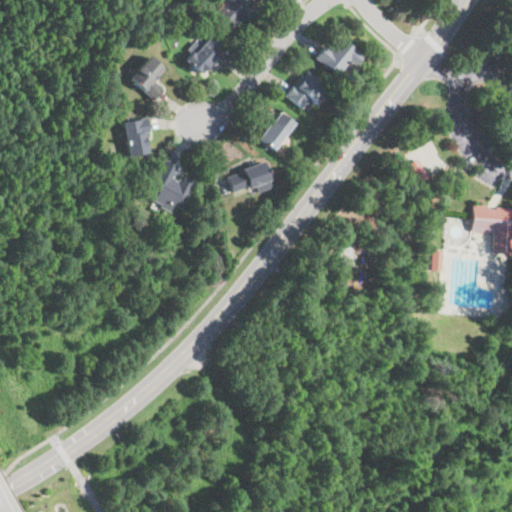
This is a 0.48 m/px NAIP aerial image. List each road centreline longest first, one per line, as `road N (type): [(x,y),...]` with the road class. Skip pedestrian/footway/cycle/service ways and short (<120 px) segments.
road 1 (residential): [(0,492),(102,428),(202,336),(424,59),(462,0)]
road 2 (residential): [(324,0),(295,23),(235,100),(198,125)]
